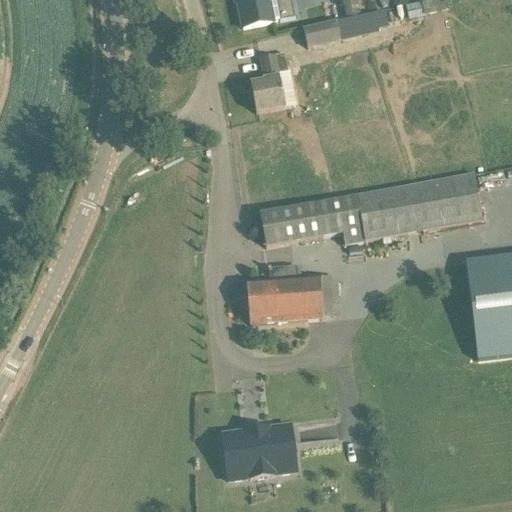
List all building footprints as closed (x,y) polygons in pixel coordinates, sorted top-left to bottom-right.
[(290,0),(235,0),(242,32),(274,26),(295,22),(290,0)] [(343,4),(347,22),(355,21),(359,20),(357,12),(354,1),(343,4)] [(307,54),(360,40),(355,21),(347,22),(302,34),(307,54)] [(284,57),(260,63),(263,84),(262,84),(262,87),(250,89),(255,117),(285,111),(295,110),(287,75),(284,57)] [(482,225),(474,179),(336,205),(342,238),(345,250),(482,225)] [(265,253),(342,238),(336,205),(258,219),(265,253)] [(511,362),(511,264),(466,271),(476,354),(477,364),(477,365),(477,366),(488,365),(511,362)] [(322,314),(320,283),(301,284),(300,271),(269,273),(270,287),(247,289),(250,329),(322,323),(322,314)] [(291,430),(222,440),(229,485),(297,476),(291,430)]
